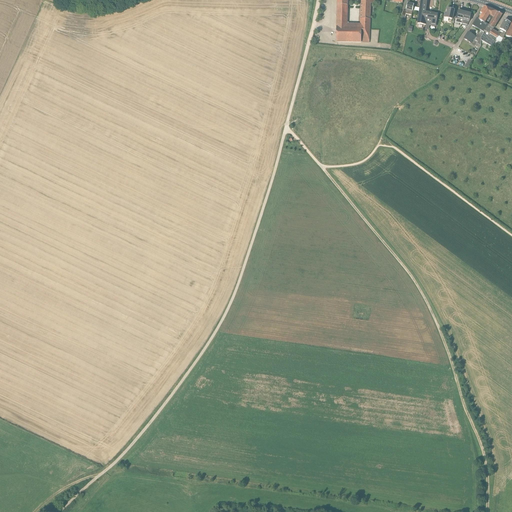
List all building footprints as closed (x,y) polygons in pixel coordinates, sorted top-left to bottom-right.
[(337,0),(337,24),(347,24),(347,0),(337,0)] [(362,0),(362,24),(369,24),(370,3),(374,3),(373,0),(362,0)] [(414,5),(407,3),(405,11),(403,11),(401,20),(404,20),(406,14),(411,16),(414,5)] [(484,7),(480,13),(477,19),(484,24),(479,30),(477,34),(481,36),(482,35),(497,13),(484,7)] [(454,10),(448,9),(447,13),(445,13),(444,18),(452,20),(454,10)] [(456,22),(463,24),(465,13),(458,11),(456,22)] [(425,14),(420,14),(419,24),(427,25),(432,25),(432,27),(436,27),(438,14),(425,13),(425,14)] [(463,24),(467,25),(469,21),(470,22),(471,14),(465,13),(463,24)] [(482,35),(481,36),(480,38),(480,40),(481,41),(492,47),(498,36),(503,39),(503,38),(510,23),(504,20),(498,33),(492,30),(502,15),(497,13),(482,35)] [(472,26),(479,30),(484,24),(477,19),(472,26)] [(362,24),(347,24),(337,24),(337,25),(337,42),(369,43),(369,24),(362,24)] [(464,39),(471,44),(475,37),(468,32),(464,39)]
